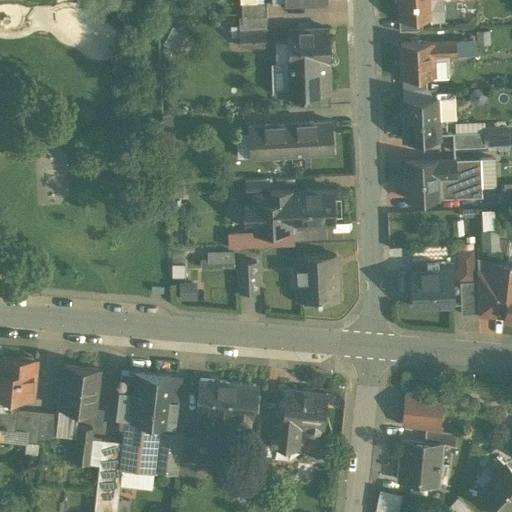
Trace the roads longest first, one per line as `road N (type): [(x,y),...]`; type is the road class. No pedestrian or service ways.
road 1 (residential): [(373,341),(0,307)]
road 2 (residential): [(360,0),(373,341)]
road 3 (residential): [(357,511),(373,341)]
road 4 (residential): [(511,349),(373,341)]
